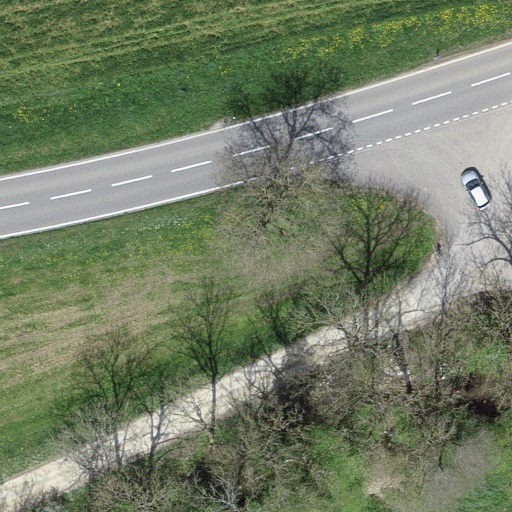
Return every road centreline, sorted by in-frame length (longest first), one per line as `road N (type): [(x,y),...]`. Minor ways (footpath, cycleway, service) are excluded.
road 1 (track): [(0,510),(329,355),(502,241)]
road 2 (tertiary): [(511,72),(174,170),(0,207)]
